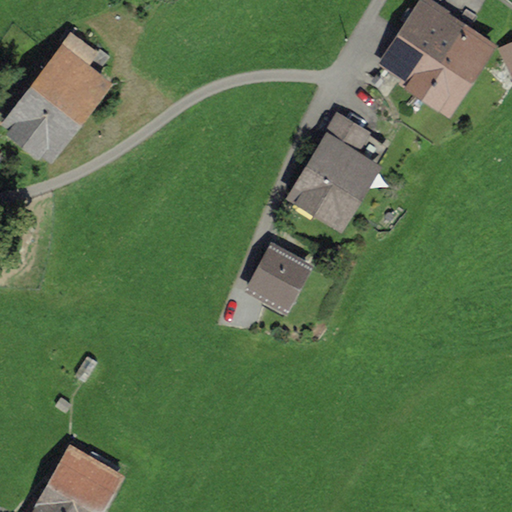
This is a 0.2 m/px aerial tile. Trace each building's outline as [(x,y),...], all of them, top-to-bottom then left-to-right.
[(486,43),(424,3),(386,63),(448,103),(486,43)] [(60,35),(2,113),(43,144),(102,66),(60,35)] [(511,39),(500,44),(511,72),(511,39)] [(291,182),(332,208),(378,138),(338,111),(291,182)] [(458,125),(431,111),(422,128),(448,143),(458,125)] [(269,249),(249,287),(282,304),(302,266),(269,249)] [(96,511),(114,482),(68,455),(34,511),(96,511)]
